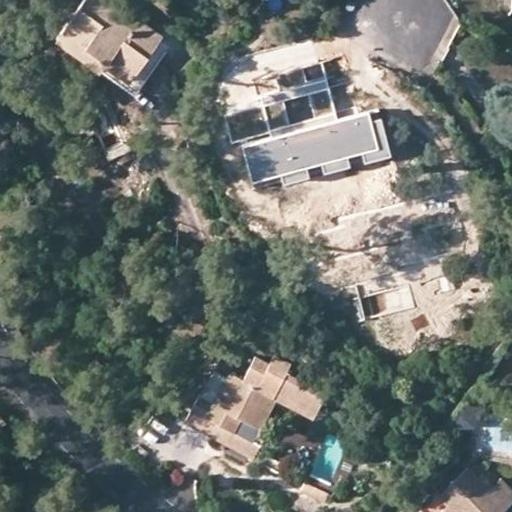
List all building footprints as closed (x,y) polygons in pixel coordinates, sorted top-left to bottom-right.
[(106,0),(83,0),(57,37),(102,69),(107,61),(131,78),(159,38),(162,34),(136,15),(130,23),(103,4),(106,0)] [(114,0),(106,0),(103,4),(130,23),(136,15),(114,0)] [(107,61),(102,69),(136,93),(170,46),(159,38),(131,78),(107,61)] [(398,166),(405,176),(414,171),(374,115),(365,117),(359,118),(353,118),(345,115),(338,110),(329,104),(316,114),(323,123),(315,129),(293,147),(285,153),(318,181),(326,165),(372,171),(373,178),(398,166)] [(293,147),(315,129),(292,108),(270,124),(293,147)] [(326,165),(318,181),(326,187),(334,193),(342,195),(350,196),(357,196),(366,193),(381,187),(405,176),(398,166),(373,178),(372,171),(326,165)] [(229,430),(222,442),(252,457),(267,432),(260,427),(274,399),(277,394),(314,413),(325,393),(287,372),(290,365),(274,356),(269,363),(255,356),(243,378),(228,370),(216,395),(208,391),(205,398),(227,410),(219,425),(229,430)] [(227,410),(205,398),(198,394),(183,422),(222,442),(229,430),(219,425),(227,410)] [(277,394),(274,399),(311,418),(314,413),(277,394)] [(498,511),(506,505),(490,489),(495,484),(482,472),(478,477),(467,467),(439,495),(435,491),(420,506),(424,510),(422,511),(498,511)] [(293,490),(315,502),(321,492),(299,480),(293,490)] [(422,511),(424,510),(420,506),(411,498),(398,511),(422,511)]
